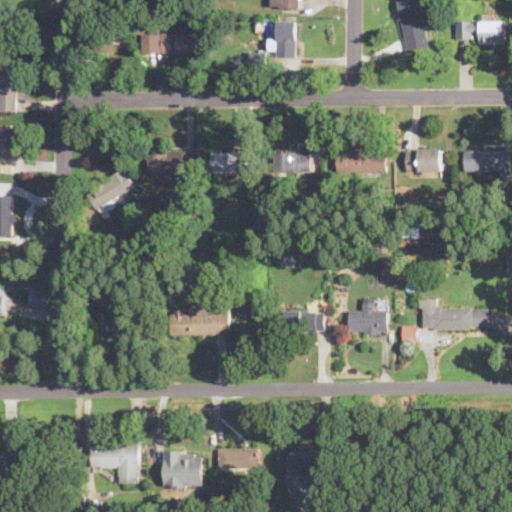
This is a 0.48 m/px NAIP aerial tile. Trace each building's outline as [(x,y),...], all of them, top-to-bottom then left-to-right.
[(300,8),(300,0),(271,0),(271,7),(300,8)] [(398,0),(408,50),(430,46),(421,0),(398,0)] [(279,19),(279,56),(298,56),(299,19),(279,19)] [(506,19),(457,19),(457,40),(478,40),(478,43),(506,43),(506,19)] [(198,53),(198,32),(147,32),(147,53),(198,53)] [(1,111),(18,111),(19,62),(2,64),(1,111)] [(0,126),(0,172),(18,172),(18,126),(0,126)] [(408,148),(408,171),(443,171),(443,148),(408,148)] [(511,150),(465,150),(465,172),(511,172),(511,150)] [(388,173),(388,151),(339,151),(339,173),(388,173)] [(199,173),(199,152),(150,152),(150,173),(199,173)] [(215,152),(215,175),(254,175),(254,152),(215,152)] [(312,152),(276,152),(276,172),(312,172),(312,152)] [(91,192),(102,209),(137,187),(125,169),(91,192)] [(0,235),(17,235),(17,195),(0,195),(0,235)] [(52,291),(32,288),(30,303),(50,306),(52,291)] [(423,328),(489,328),(489,307),(440,308),(440,299),(422,299),(423,328)] [(377,304),(365,304),(365,311),(350,311),(350,332),(388,332),(388,311),(377,311),(377,304)] [(231,305),(189,305),(189,312),(173,312),(173,335),(231,334),(231,305)] [(326,311),(286,311),(286,331),(326,331),(326,311)] [(101,313),(101,334),(135,334),(135,313),(101,313)] [(403,325),(404,341),(419,341),(418,325),(403,325)] [(141,483),(140,446),(93,446),(93,469),(121,468),(121,483),(141,483)] [(221,448),(261,447),(261,466),(221,467),(221,448)] [(291,496),(300,496),(300,506),(309,506),(309,497),(318,497),(318,449),(291,449),(291,496)] [(203,452),(165,452),(165,487),(204,487),(203,452)]
